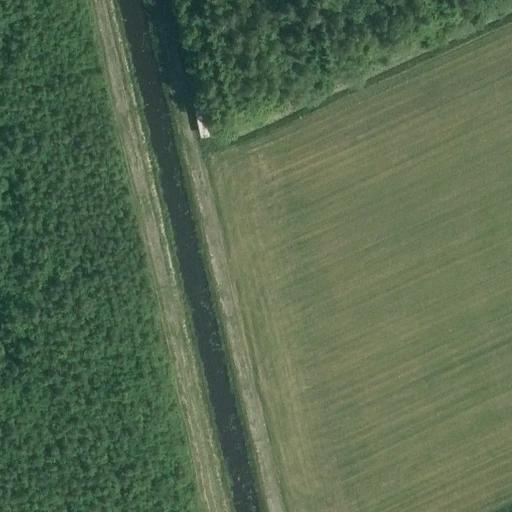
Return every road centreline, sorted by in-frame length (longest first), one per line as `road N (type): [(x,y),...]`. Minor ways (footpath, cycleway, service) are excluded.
road 1 (track): [(153,0),(271,511)]
road 2 (track): [(102,0),(219,511)]
